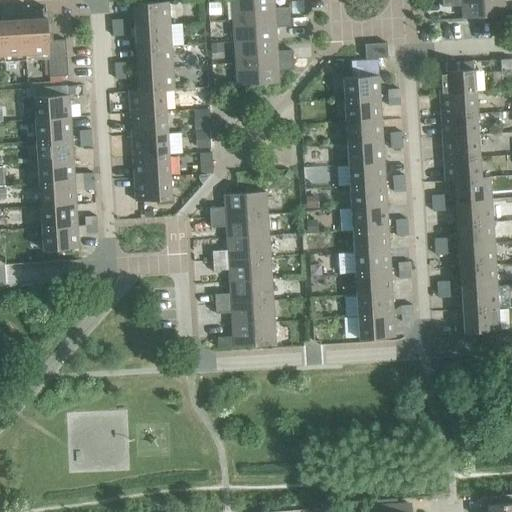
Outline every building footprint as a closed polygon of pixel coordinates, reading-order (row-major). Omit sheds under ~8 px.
[(230,0),(232,20),(289,17),(289,7),(273,8),(272,0),(230,0)] [(502,0),(444,0),(445,7),(461,6),(462,19),(503,16),(502,0)] [(132,4),(133,27),(169,25),(167,2),(132,4)] [(220,3),(207,4),(208,16),(220,15),(220,3)] [(51,17),(0,20),(0,61),(47,59),(48,77),(67,76),(65,40),(52,41),(51,17)] [(232,20),(233,42),(275,39),(274,28),(290,27),(289,17),(232,20)] [(111,20),(112,28),(124,27),(123,19),(111,20)] [(133,27),(135,48),(170,46),(169,25),(133,27)] [(124,27),(112,28),(112,36),(124,35),(124,27)] [(233,42),(235,64),(292,60),(291,51),(276,51),(275,39),(233,42)] [(222,43),(210,44),(210,53),(223,53),(222,43)] [(364,44),(364,59),(387,57),(386,43),(364,44)] [(135,48),(136,70),(171,68),(170,46),(135,48)] [(502,68),(511,67),(511,59),(502,60),(502,68)] [(292,60),(235,64),(236,86),(278,84),(277,71),(292,70),(292,60)] [(114,63),(115,71),(126,70),(126,62),(114,63)] [(136,70),(137,90),(137,92),(163,90),(163,91),(173,90),(171,68),(136,70)] [(126,70),(115,71),(115,79),(127,78),(126,70)] [(437,72),(439,94),(474,92),(473,70),(437,72)] [(342,78),(343,100),(379,98),(378,76),(342,78)] [(33,108),(34,120),(69,118),(67,86),(32,88),(33,97),(33,108)] [(386,90),(387,98),(399,97),(398,89),(386,90)] [(128,91),(129,114),(164,111),(163,91),(163,90),(137,92),(137,90),(128,91)] [(439,94),(440,116),(475,114),(474,92),(439,94)] [(205,96),(189,97),(190,109),(200,109),(205,109),(205,96)] [(25,99),(21,99),(21,108),(33,108),(33,97),(25,98),(25,99)] [(399,97),(387,98),(387,106),(399,105),(399,97)] [(343,100),(345,122),(380,120),(379,98),(343,100)] [(208,110),(193,111),(194,131),(209,130),(209,121),(208,110)] [(129,114),(130,135),(166,133),(164,111),(129,114)] [(440,116),(441,138),(477,135),(475,114),(440,116)] [(34,120),(35,142),(71,139),(69,118),(34,120)] [(345,122),(346,144),(382,141),(380,120),(345,122)] [(78,131),(79,139),(91,138),(90,130),(78,131)] [(389,133),(390,141),(401,140),(401,132),(389,133)] [(130,135),(132,157),(167,155),(166,133),(130,135)] [(441,138),(443,159),(478,157),(477,135),(441,138)] [(91,138),(79,139),(79,147),(91,146),(91,138)] [(35,142),(37,163),(72,161),(71,139),(35,142)] [(202,141),(203,153),(211,152),(210,140),(202,141)] [(401,140),(390,141),(390,149),(402,148),(401,140)] [(346,144),(348,165),(383,163),(382,141),(346,144)] [(211,152),(203,153),(203,165),(211,164),(211,152)] [(132,157),(133,179),(169,177),(167,155),(132,157)] [(444,182),(453,181),(453,180),(479,178),(478,157),(443,159),(444,182)] [(37,163),(38,185),(73,183),(72,161),(37,163)] [(348,165),(349,187),(384,185),(383,163),(348,165)] [(81,174),(81,182),(93,181),(93,173),(81,174)] [(200,174),(197,174),(198,179),(199,182),(202,185),(209,177),(208,173),(200,174)] [(392,176),(392,184),(404,183),(404,175),(392,176)] [(169,177),(133,179),(135,202),(170,199),(169,177)] [(453,181),(455,202),(490,200),(489,177),(479,178),(453,180),(453,181)] [(93,181),(81,182),(82,190),(94,189),(93,181)] [(38,185),(39,206),(75,204),(73,183),(38,185)] [(404,183),(392,184),(393,192),(405,191),(404,183)] [(349,187),(350,209),(386,206),(384,185),(349,187)] [(208,208),(209,218),(266,214),(265,192),(223,194),(224,207),(208,208)] [(317,195),(304,196),(305,209),(317,208),(317,195)] [(431,195),(431,203),(443,203),(443,195),(431,195)] [(455,202),(456,224),(492,222),(490,200),(455,202)] [(443,203),(431,203),(432,211),(444,211),(443,203)] [(39,206),(41,228),(76,226),(75,204),(39,206)] [(350,209),(352,231),(387,228),(386,206),(350,209)] [(225,226),(226,238),(267,236),(266,214),(209,218),(209,227),(225,226)] [(84,217),(84,225),(96,225),(96,221),(96,217),(84,217)] [(316,219),(306,220),(306,234),(317,233),(316,219)] [(394,220),(395,228),(407,227),(406,219),(394,220)] [(456,224),(457,245),(493,243),(492,222),(456,224)] [(96,225),(84,225),(85,233),(97,233),(96,225)] [(76,226),(41,228),(42,250),(78,248),(76,226)] [(407,227),(395,228),(395,236),(407,235),(407,227)] [(352,231),(353,252),(388,250),(387,228),(352,231)] [(211,251),(212,261),(269,257),(267,236),(226,238),(226,250),(211,251)] [(434,239),(434,247),(446,246),(446,238),(434,239)] [(457,245),(459,267),(494,265),(493,243),(457,245)] [(446,246),(434,247),(435,255),(447,254),(446,246)] [(353,252),(354,274),(390,272),(388,250),(353,252)] [(228,269),(228,282),(270,279),(269,257),(212,261),(212,270),(228,269)] [(397,263),(397,271),(409,270),(409,262),(397,263)] [(459,267),(460,288),(496,286),(494,265),(459,267)] [(409,270),(397,271),(398,279),(410,278),(409,270)] [(354,274),(356,295),(391,293),(390,272),(354,274)] [(214,294),(214,304),(271,301),(270,279),(228,282),(229,293),(214,294)] [(436,282),(437,290),(449,289),(448,281),(436,282)] [(460,288),(461,310),(497,308),(496,286),(460,288)] [(449,289),(437,290),(437,298),(449,297),(449,289)] [(356,295),(357,317),(392,315),(391,293),(356,295)] [(230,313),(231,325),(273,322),(271,301),(214,304),(215,314),(230,313)] [(400,306),(400,314),(412,313),(412,305),(400,306)] [(497,308),(461,310),(463,333),(498,331),(497,308)] [(412,313),(400,314),(401,322),(413,321),(412,313)] [(392,315),(357,317),(358,339),(394,337),(392,315)] [(273,322),(231,325),(232,337),(216,338),(217,348),(274,345),(273,322)] [(511,511),(511,503),(487,505),(486,511),(511,511)]
